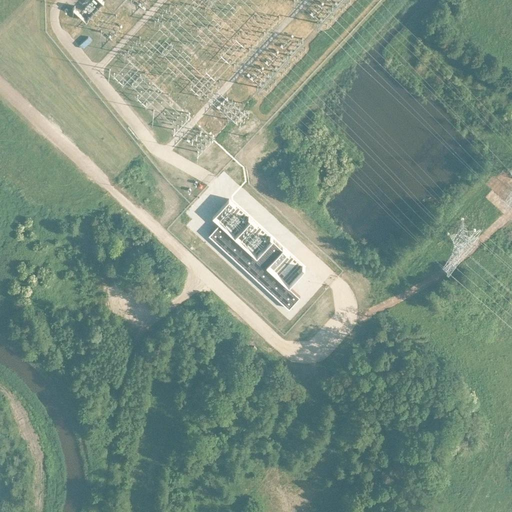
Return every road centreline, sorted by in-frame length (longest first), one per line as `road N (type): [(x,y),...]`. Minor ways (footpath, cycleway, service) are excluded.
road 1 (unclassified): [(330,278),(341,299),(333,337),(294,353),(275,344),(0,86)]
road 2 (track): [(200,269),(129,343),(110,403),(94,511)]
